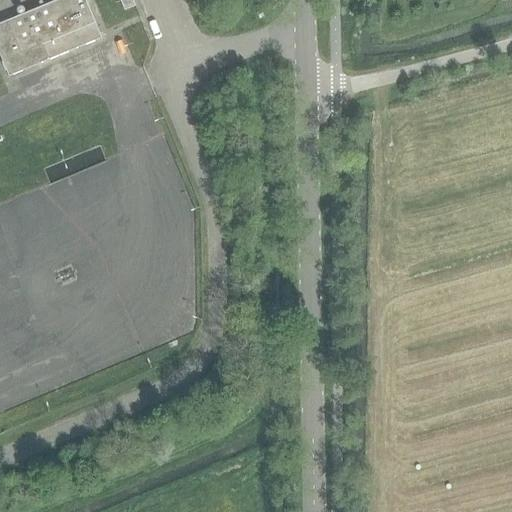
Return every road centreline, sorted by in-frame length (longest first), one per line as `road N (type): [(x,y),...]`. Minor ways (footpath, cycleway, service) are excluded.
road 1 (tertiary): [(313,511),(304,92)]
road 2 (unclassified): [(304,92),(511,44)]
